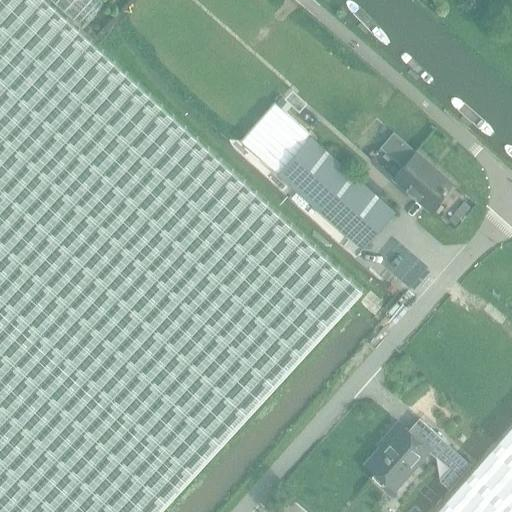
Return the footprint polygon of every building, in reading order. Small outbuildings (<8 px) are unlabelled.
[(0,0),(0,511),(156,511),(362,285),(82,28),(51,0),(0,0)] [(51,0),(82,28),(104,3),(99,0),(51,0)] [(274,104),(241,141),(277,173),(276,174),(362,248),(394,211),(309,137),(310,135),(274,104)] [(429,208),(446,188),(451,183),(415,151),(393,176),(429,208)] [(435,456),(446,443),(419,419),(409,431),(404,427),(383,450),(379,447),(365,463),(394,490),(429,451),(435,456)] [(511,511),(511,424),(434,511),(511,511)] [(446,443),(435,456),(459,477),(470,464),(446,443)]
